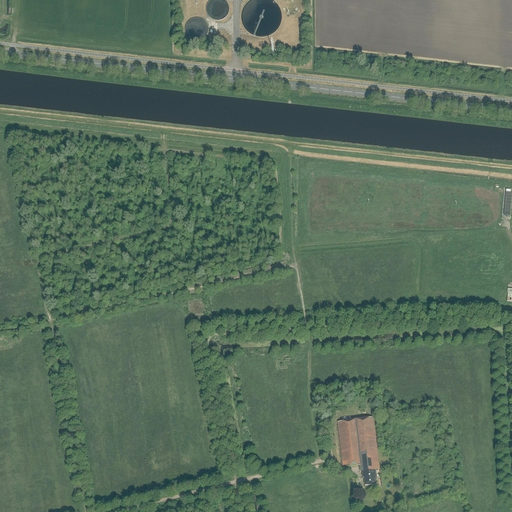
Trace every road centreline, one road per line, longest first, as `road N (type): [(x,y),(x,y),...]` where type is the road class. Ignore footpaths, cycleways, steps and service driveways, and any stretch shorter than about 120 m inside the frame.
road 1 (secondary): [(511,110),(0,52)]
road 2 (track): [(164,130),(511,169)]
road 3 (track): [(306,328),(295,265),(49,319)]
road 4 (track): [(49,319),(39,269),(45,255),(171,223),(164,130)]
road 5 (unclassified): [(116,511),(329,459)]
road 6 (track): [(84,511),(49,319)]
road 7 (track): [(0,111),(164,130)]
road 8 (track): [(316,462),(306,328)]
road 9 (track): [(295,265),(285,144)]
